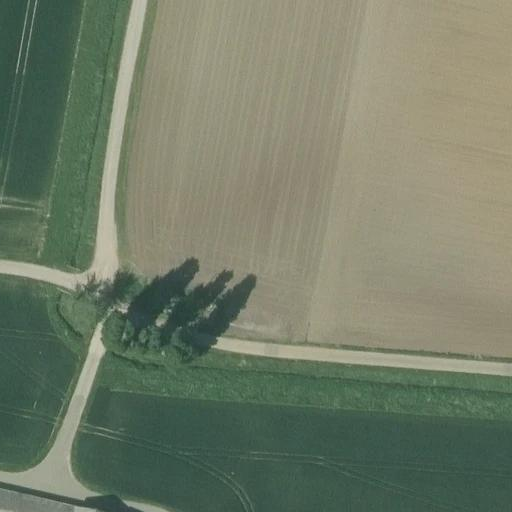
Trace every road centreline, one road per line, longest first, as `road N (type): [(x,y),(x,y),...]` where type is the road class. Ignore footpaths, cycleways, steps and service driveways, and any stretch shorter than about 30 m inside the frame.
road 1 (unclassified): [(0,267),(54,277),(175,333),(255,350),(511,370)]
road 2 (track): [(133,0),(87,291)]
